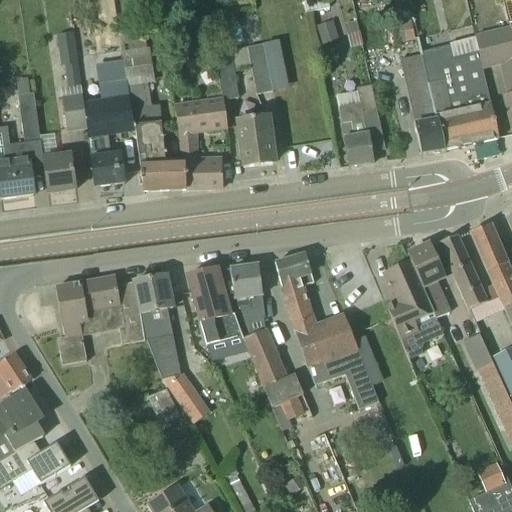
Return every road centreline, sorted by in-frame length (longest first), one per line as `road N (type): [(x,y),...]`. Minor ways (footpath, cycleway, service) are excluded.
road 1 (residential): [(453,194),(445,217),(425,223),(0,281)]
road 2 (residential): [(0,232),(441,176),(453,194)]
road 3 (unclassified): [(0,255),(453,194)]
road 4 (residential): [(123,511),(0,305)]
